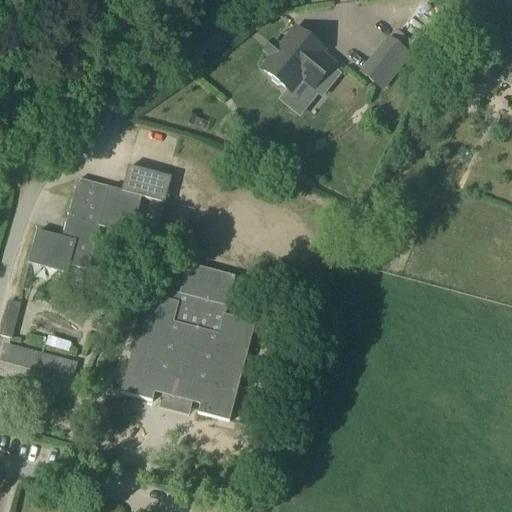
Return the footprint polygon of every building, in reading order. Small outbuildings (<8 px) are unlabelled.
[(261,71),(271,79),(270,83),(278,88),(281,87),(290,94),(299,83),(313,95),(336,66),(322,55),(323,54),(294,31),(261,71)] [(502,59),(491,81),(511,91),(511,37),(502,59)] [(382,94),(411,58),(388,39),(359,75),(382,94)] [(471,45),(461,67),(491,81),(502,59),(471,45)] [(67,221),(71,222),(99,229),(130,238),(141,200),(164,206),(170,181),(128,169),(121,194),(77,182),(67,221)] [(99,229),(71,222),(70,227),(65,226),(63,235),(68,236),(66,241),(36,233),(28,266),(66,276),(69,268),(87,273),(99,229)] [(109,234),(104,253),(116,256),(121,237),(109,234)] [(186,268),(176,307),(145,299),(120,397),(151,405),(153,397),(199,409),(197,418),(228,426),(254,327),(224,319),(234,281),(186,268)] [(15,328),(3,325),(0,336),(0,340),(11,343),(15,328)] [(77,366),(59,362),(54,380),(72,385),(77,366)]
